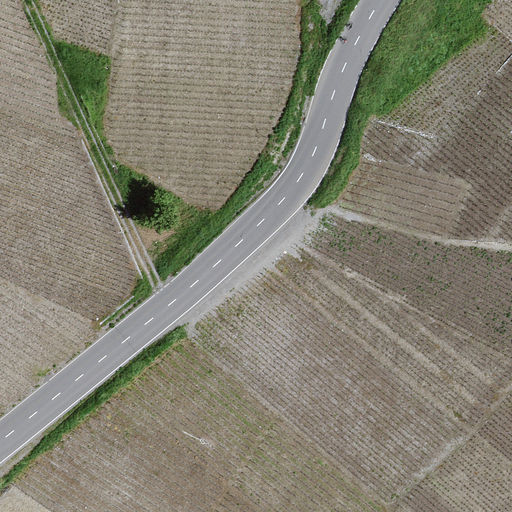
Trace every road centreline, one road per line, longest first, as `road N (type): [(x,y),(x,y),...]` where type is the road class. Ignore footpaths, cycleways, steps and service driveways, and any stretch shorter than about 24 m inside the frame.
road 1 (tertiary): [(0,444),(263,222),(300,180),(380,0)]
road 2 (track): [(29,0),(167,304)]
